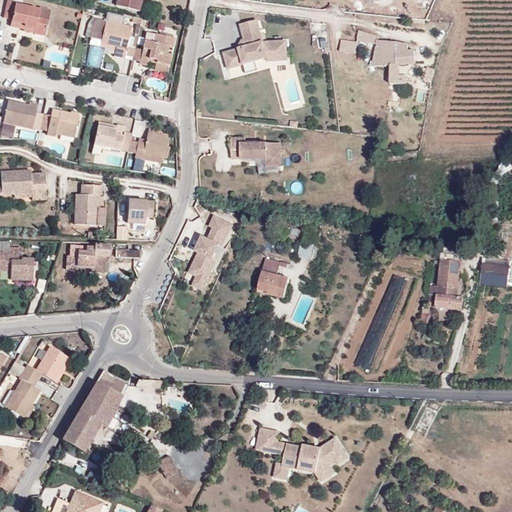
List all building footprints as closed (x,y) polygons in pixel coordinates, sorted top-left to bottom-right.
[(117,0),(116,6),(139,11),(141,0),(117,0)] [(16,2),(7,1),(3,18),(11,20),(10,26),(18,28),(19,23),(24,24),(24,27),(35,29),(34,34),(45,36),(48,20),(50,10),(40,7),(40,10),(16,5),(16,2)] [(106,21),(95,19),(91,38),(101,41),(101,43),(116,47),(115,50),(114,56),(124,59),(132,27),(106,21)] [(229,71),(268,61),(268,63),(288,62),(288,42),(265,42),(259,21),(241,25),(246,47),(224,53),(229,71)] [(19,23),(18,28),(23,29),(22,31),(34,34),(35,29),(24,27),(24,24),(19,23)] [(377,45),(378,41),(378,37),(359,32),(357,40),(355,40),(355,42),(357,43),(358,43),(359,40),(377,45)] [(144,41),(142,50),(140,59),(139,63),(147,65),(149,62),(149,59),(156,61),(156,63),(168,66),(170,55),(166,54),(167,47),(172,48),(174,38),(156,35),(154,43),(144,41)] [(357,43),(355,42),(341,40),(339,52),(356,55),(357,43)] [(384,47),(377,45),(373,67),(390,66),(390,85),(412,85),(411,76),(398,76),(398,66),(415,65),(415,52),(408,53),(408,47),(394,43),(384,42),(384,47)] [(142,50),(135,49),(133,58),(140,59),(142,50)] [(23,105),(8,101),(2,123),(33,130),(38,105),(30,103),(29,106),(23,105)] [(79,115),(53,110),(51,116),(48,129),(47,132),(46,137),(54,139),(56,134),(56,130),(75,135),(79,115)] [(40,130),(47,132),(48,129),(51,116),(44,115),(40,130)] [(120,151),(125,132),(126,127),(117,125),(117,127),(116,131),(98,127),(94,145),(120,151)] [(120,151),(128,153),(128,152),(131,141),(133,134),(125,132),(120,151)] [(138,143),(136,154),(135,158),(142,159),(144,154),(162,158),(167,159),(169,148),(167,147),(169,138),(162,136),(148,133),(146,141),(139,140),(138,143)] [(267,151),(267,144),(256,144),(256,146),(250,146),(250,144),(246,144),(246,138),(231,138),(231,160),(266,159),(266,167),(281,167),(281,150),(267,151)] [(138,143),(131,141),(128,152),(136,154),(138,143)] [(144,154),(142,159),(161,164),(162,158),(144,154)] [(1,172),(1,181),(2,193),(20,192),(20,194),(32,194),(32,192),(46,191),(45,174),(31,174),(30,171),(1,172)] [(2,193),(1,181),(0,181),(0,195),(15,195),(15,199),(32,197),(32,201),(47,200),(46,191),(32,192),(32,194),(20,194),(20,192),(2,193)] [(75,225),(95,226),(96,208),(98,208),(99,196),(102,196),(102,186),(82,185),(81,195),(76,195),(75,225)] [(151,205),(126,203),(125,225),(143,226),(143,220),(150,220),(151,205)] [(96,208),(95,226),(105,226),(106,208),(98,208),(96,208)] [(204,237),(197,252),(201,253),(203,254),(201,259),(198,258),(191,274),(199,277),(208,281),(218,261),(214,259),(220,246),(224,247),(234,225),(216,217),(211,227),(215,229),(210,240),(204,237)] [(303,231),(284,226),(282,234),(301,238),(303,231)] [(314,245),(301,241),(298,258),(310,261),(314,245)] [(109,256),(110,246),(94,245),(94,247),(94,255),(101,256),(105,256),(109,256)] [(94,247),(78,246),(77,267),(97,268),(98,259),(105,259),(105,256),(101,256),(94,255),(94,247)] [(441,260),(458,261),(459,249),(442,247),(441,260)] [(10,252),(0,252),(0,271),(10,272),(9,280),(21,281),(21,278),(32,279),(33,259),(22,259),(22,249),(10,249),(10,252)] [(139,258),(139,250),(126,250),(125,258),(139,258)] [(77,271),(104,273),(105,259),(98,259),(97,268),(77,267),(77,271)] [(263,272),(277,275),(280,266),(281,263),(265,259),(263,272)] [(438,289),(458,291),(461,262),(458,261),(441,260),(438,289)] [(508,268),(483,265),(481,286),(506,288),(508,268)] [(289,279),(277,275),(263,272),(257,292),(274,296),(278,284),(287,287),(289,279)] [(208,281),(199,277),(195,286),(204,290),(208,281)] [(284,299),(287,287),(278,284),(274,296),(284,299)] [(457,298),(458,291),(438,289),(435,308),(462,311),(463,299),(457,298)] [(54,381),(68,358),(50,347),(36,370),(27,365),(19,379),(21,380),(5,407),(24,418),(32,405),(40,391),(34,388),(42,374),(54,381)] [(72,359),(68,358),(54,381),(57,384),(72,359)] [(79,413),(63,441),(82,452),(100,423),(106,426),(122,396),(104,386),(111,375),(103,371),(79,413)] [(32,405),(24,418),(26,420),(34,407),(32,405)] [(323,482),(336,473),(331,465),(337,461),(339,465),(349,458),(337,439),(326,445),(328,447),(325,449),(303,445),(303,447),(279,442),(281,432),(261,429),(257,451),(284,456),(283,463),(278,462),(275,478),(288,480),(291,468),(316,472),(323,482)] [(156,463),(163,476),(171,462),(167,456),(156,463)] [(171,462),(163,476),(165,480),(177,473),(171,462)] [(97,511),(101,504),(75,493),(70,504),(58,499),(56,502),(52,511),(97,511)]
